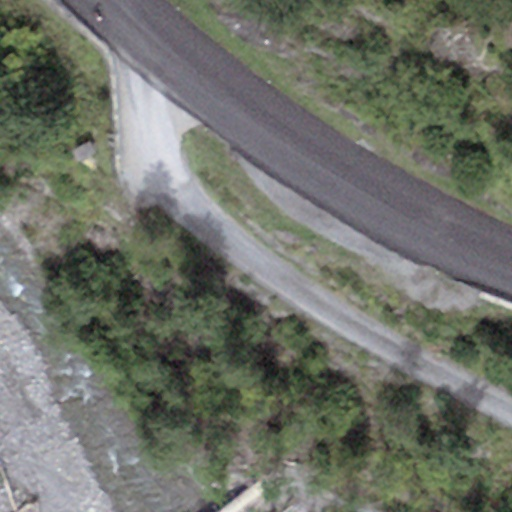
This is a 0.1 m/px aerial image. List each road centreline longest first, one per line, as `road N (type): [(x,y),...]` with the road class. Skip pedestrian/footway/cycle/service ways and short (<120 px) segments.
road 1 (track): [(511,417),(247,257),(176,196),(159,169),(146,109),(145,35)]
road 2 (secondary): [(109,0),(322,165),(511,267)]
